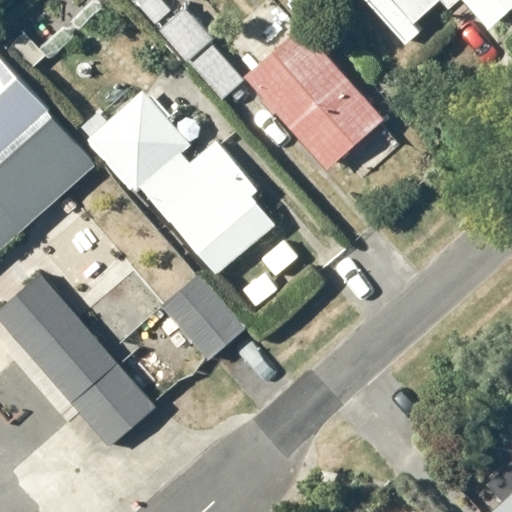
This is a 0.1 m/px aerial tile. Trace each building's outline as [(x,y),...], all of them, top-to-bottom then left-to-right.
[(249,76),(175,0),(155,0),(148,7),(231,93),(249,76)] [(454,0),(375,0),(413,39),(454,0)] [(511,0),(479,0),(511,36),(511,0)] [(314,38),(263,90),(354,180),(406,128),(314,38)] [(79,167),(0,77),(0,251),(17,236),(9,228),(79,167)] [(198,141),(152,90),(97,138),(223,279),(285,223),(259,195),(265,189),(220,138),(196,159),(190,153),(198,141)] [(246,326),(178,253),(130,298),(147,316),(157,307),(208,361),(246,326)] [(151,406),(29,267),(0,292),(0,340),(98,452),(151,406)] [(48,414),(15,376),(0,388),(0,411),(21,437),(48,414)] [(511,511),(511,498),(497,511),(511,511)]
